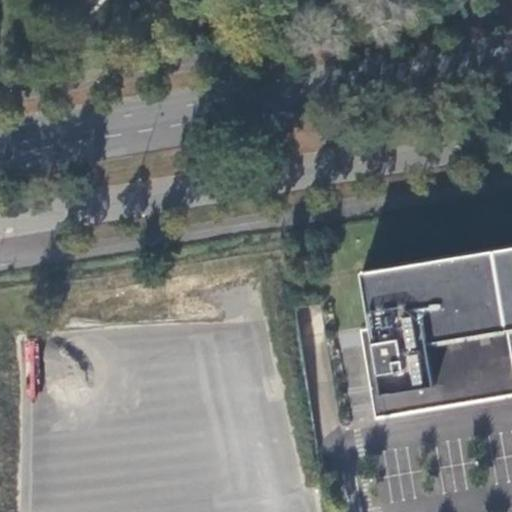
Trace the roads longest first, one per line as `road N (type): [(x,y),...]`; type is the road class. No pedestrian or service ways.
road 1 (primary): [(511,53),(0,141)]
road 2 (primary): [(0,221),(511,140)]
